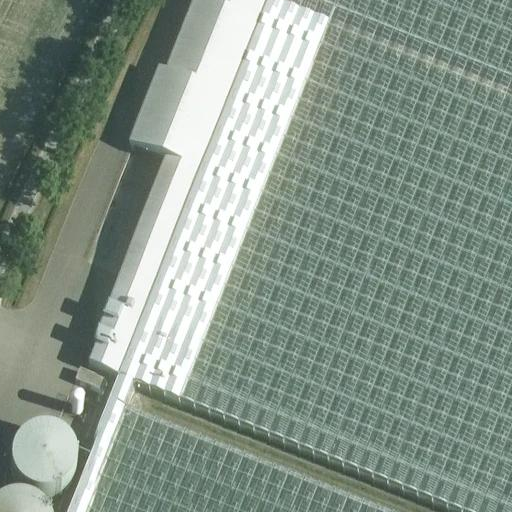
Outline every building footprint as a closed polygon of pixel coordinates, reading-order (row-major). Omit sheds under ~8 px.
[(168,166),(87,370),(120,384),(135,390),(446,511),(511,511),(511,0),(207,0),(205,7),(197,4),(168,78),(160,76),(130,151),(168,166)] [(74,385),(102,396),(106,385),(79,374),(74,385)] [(374,511),(126,414),(135,390),(120,384),(69,511),(374,511)] [(45,436),(42,436),(39,436),(36,437),(33,437),(31,438),(28,440),(25,441),(23,442),(21,444),(19,446),(17,448),(15,451),(14,453),(12,456),(11,458),(11,461),(10,464),(10,467),(10,470),(10,473),(10,475),(11,478),(12,481),(13,484),(14,486),(16,489),(18,491),(20,493),(22,495),(24,497),(26,498),(29,499),(32,500),(34,501),(37,502),(40,502),(43,502),(46,502),(49,502),(51,501),(54,500),(57,499),(59,498),(62,496),(64,494),(66,493),(68,490),(70,488),(71,486),(73,483),(74,480),(75,478),(75,475),(76,472),(76,469),(76,466),(75,463),(75,460),(74,458),(73,455),(71,452),(70,450),(68,448),(66,445),(64,444),(61,442),(59,440),(56,439),(53,438),(51,437),(48,436),(45,436)] [(0,511),(39,511),(36,509),(30,506),(24,504),(17,503),(11,504),(4,506),(0,507),(0,511)]
